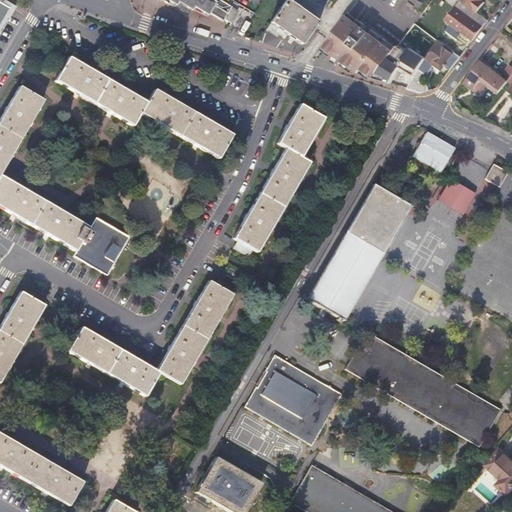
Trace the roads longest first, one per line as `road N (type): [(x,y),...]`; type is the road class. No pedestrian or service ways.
road 1 (residential): [(16,253),(138,325),(159,318),(251,151),(282,67)]
road 2 (tertiary): [(282,67),(100,7)]
road 3 (tertiary): [(428,113),(293,70)]
road 4 (residential): [(511,5),(428,113)]
